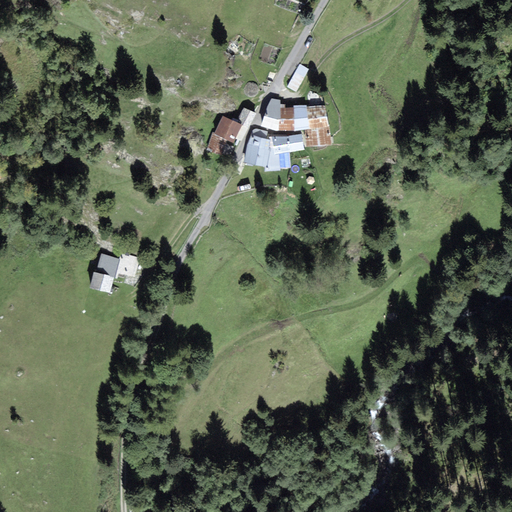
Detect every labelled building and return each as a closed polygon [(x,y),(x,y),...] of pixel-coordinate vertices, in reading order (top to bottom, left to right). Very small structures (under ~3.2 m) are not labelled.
[(310,69),(300,64),(287,86),(297,92),(310,69)] [(281,100),(272,98),(261,125),(276,130),(295,130),(294,107),(282,107),(281,100)] [(294,107),(295,130),(305,129),(310,129),(307,106),(307,104),(294,105),(294,107)] [(326,104),(307,106),(310,129),(330,125),(326,104)] [(257,114),(245,107),(236,121),(249,127),(257,114)] [(236,121),(224,116),(214,133),(228,140),(234,142),(236,138),(242,141),(249,127),(236,121)] [(310,129),(305,129),(305,134),(307,148),(333,144),(330,125),(310,129)] [(251,134),(267,139),(268,136),(269,131),(258,128),(255,129),(251,134)] [(214,133),(213,132),(207,150),(222,155),(228,140),(214,133)] [(267,139),(251,134),(248,143),(244,162),(266,166),(267,166),(271,148),(271,140),(267,139)] [(305,149),(302,134),(290,135),(291,151),(305,149)] [(290,135),(268,136),(267,139),(271,140),(271,148),(275,148),(276,154),(279,153),(291,151),(290,135)] [(275,148),(271,148),(267,166),(266,166),(266,171),(281,170),(279,153),(276,154),(275,148)] [(122,273),(134,277),(139,258),(121,253),(120,259),(115,277),(117,278),(118,274),(121,275),(122,273)] [(115,277),(120,259),(102,254),(96,273),(115,277)] [(110,293),(115,277),(96,273),(95,272),(91,288),(110,293)]
